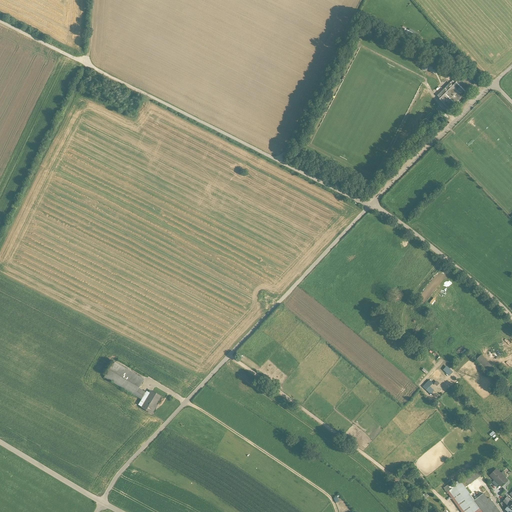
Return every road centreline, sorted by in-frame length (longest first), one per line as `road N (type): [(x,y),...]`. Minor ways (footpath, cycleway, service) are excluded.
road 1 (track): [(371,205),(0,20)]
road 2 (track): [(97,511),(128,462),(371,205)]
road 3 (track): [(92,0),(87,63),(0,246)]
road 4 (track): [(511,317),(407,225),(371,205)]
road 5 (track): [(281,160),(362,0)]
road 6 (unclassified): [(118,511),(0,442)]
